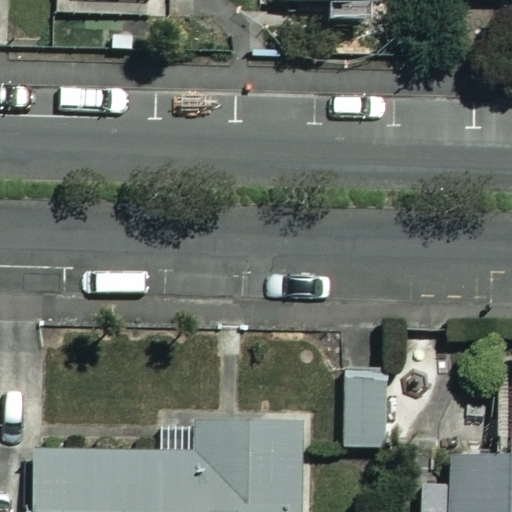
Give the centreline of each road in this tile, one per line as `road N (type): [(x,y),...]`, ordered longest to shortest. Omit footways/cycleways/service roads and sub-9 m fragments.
road 1 (tertiary): [(0,141),(511,154)]
road 2 (tertiary): [(511,249),(0,238)]
